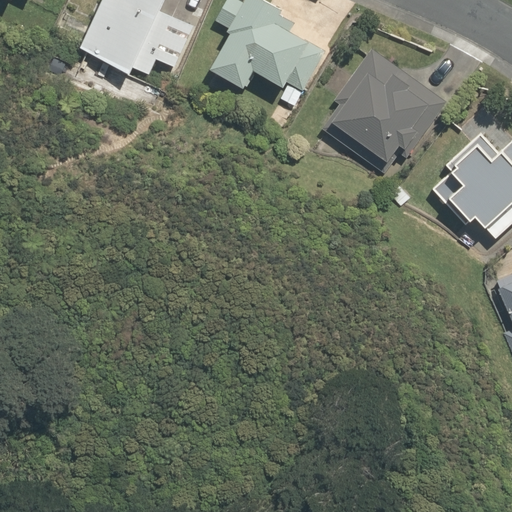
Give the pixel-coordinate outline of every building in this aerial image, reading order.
[(49,0),(49,3),(63,9),(66,0),(49,0)] [(101,0),(81,46),(129,68),(131,63),(150,72),(157,57),(176,66),(194,27),(159,11),(164,0),(101,0)] [(287,81),(303,90),(325,50),(290,29),(295,19),(281,12),(283,7),(268,0),(245,0),(245,1),(242,0),(226,0),(216,19),(229,27),(227,30),(230,32),(210,68),(244,86),(254,69),(284,85),(287,81)] [(370,47),(335,98),(339,101),(315,136),(380,182),(400,154),(405,158),(445,101),(370,47)] [(475,215),(496,237),(511,221),(511,137),(497,151),(479,132),(445,164),(450,170),(431,188),(465,224),(475,215)] [(398,185),(389,193),(400,205),(408,197),(398,185)] [(494,331),(511,366),(511,272),(494,282),(511,316),(511,329),(505,326),(494,331)]
